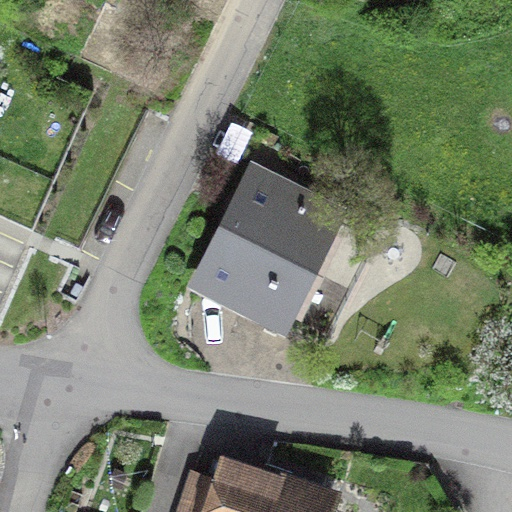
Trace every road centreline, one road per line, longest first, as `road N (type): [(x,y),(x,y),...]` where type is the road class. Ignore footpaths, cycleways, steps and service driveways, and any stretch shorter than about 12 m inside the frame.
road 1 (residential): [(511,441),(65,378)]
road 2 (residential): [(65,378),(256,0)]
road 3 (residential): [(18,511),(65,378)]
